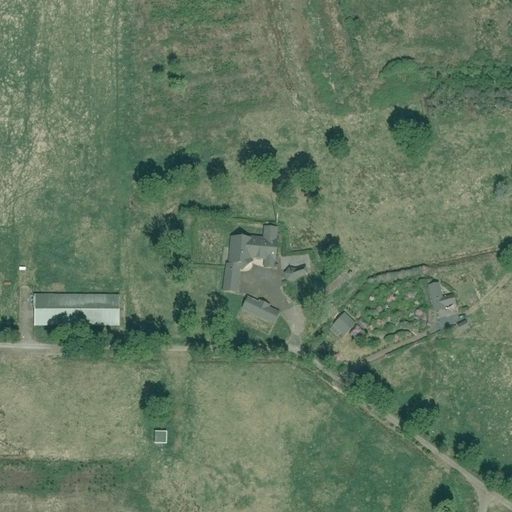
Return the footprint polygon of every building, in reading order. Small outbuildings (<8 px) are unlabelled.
[(276,229),(263,228),(263,239),(229,237),(227,266),(248,267),(249,260),(263,261),(262,270),(273,271),(274,263),(276,263),(278,241),(276,241),(276,229)] [(240,268),(223,267),(221,295),(238,296),(240,268)] [(290,268),(284,275),(286,283),(294,284),(299,278),(307,276),(305,268),(296,271),(290,268)] [(439,285),(427,287),(433,314),(445,312),(444,308),(456,305),(454,295),(442,298),(439,285)] [(120,297),(34,296),(34,327),(120,327),(120,297)] [(258,304),(246,297),(234,321),(269,338),(281,314),(270,309),(271,306),(260,301),(258,304)] [(344,315),(331,328),(342,339),(355,326),(344,315)] [(466,323),(457,326),(459,333),(468,330),(466,323)] [(167,433),(153,432),(153,445),(166,446),(167,433)]
